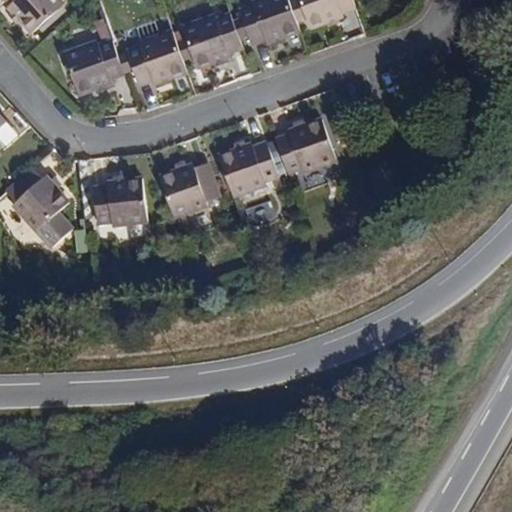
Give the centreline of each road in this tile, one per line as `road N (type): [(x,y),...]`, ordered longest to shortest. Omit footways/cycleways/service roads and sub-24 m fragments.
road 1 (secondary): [(511,235),(430,303),(322,356),(205,383),(0,394)]
road 2 (residential): [(460,0),(422,49),(156,136),(69,135),(0,60)]
road 3 (secondary): [(431,511),(511,375)]
